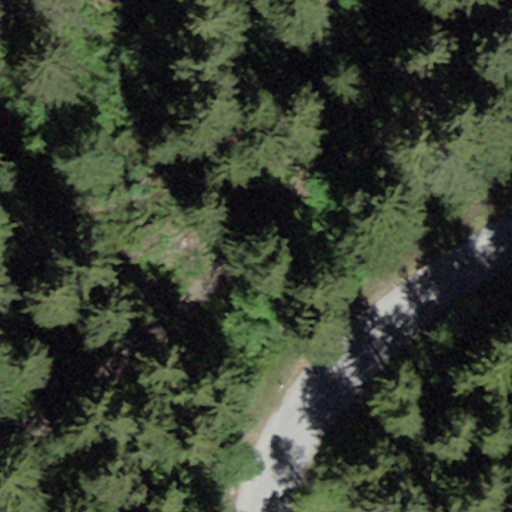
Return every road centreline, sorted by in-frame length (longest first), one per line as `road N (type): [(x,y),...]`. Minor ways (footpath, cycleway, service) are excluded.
road 1 (track): [(0,423),(315,180),(458,0)]
road 2 (unclassified): [(271,511),(275,473),(347,375),(511,253)]
